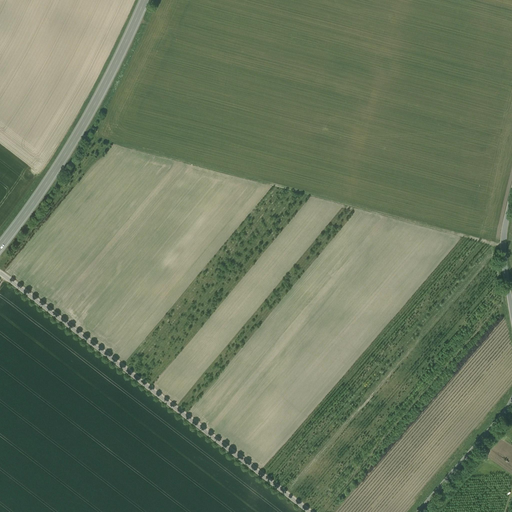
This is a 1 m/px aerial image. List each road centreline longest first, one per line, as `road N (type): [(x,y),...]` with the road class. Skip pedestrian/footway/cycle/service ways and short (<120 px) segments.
road 1 (unclassified): [(318,511),(0,268)]
road 2 (secondary): [(143,0),(68,148),(0,245)]
road 3 (unclassified): [(511,400),(417,511)]
